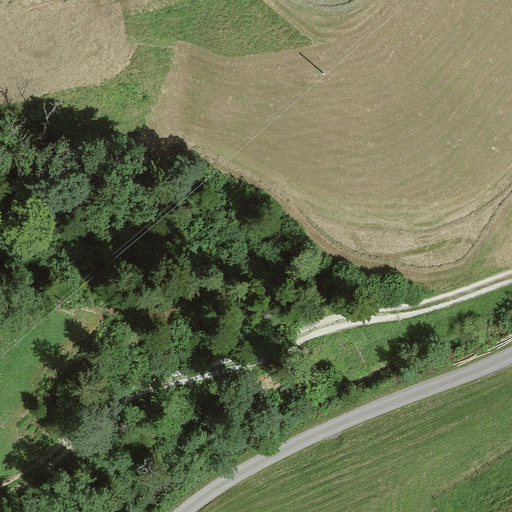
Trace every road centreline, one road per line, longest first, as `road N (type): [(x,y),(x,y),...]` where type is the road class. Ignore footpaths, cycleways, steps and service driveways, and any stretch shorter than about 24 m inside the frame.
road 1 (track): [(0,502),(163,402),(292,336),(511,279)]
road 2 (track): [(189,511),(343,425),(511,359)]
